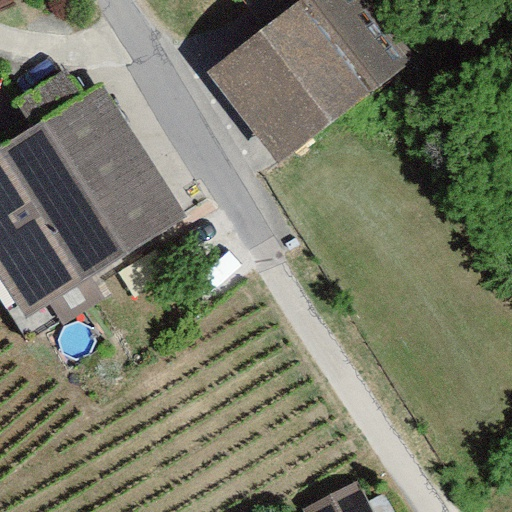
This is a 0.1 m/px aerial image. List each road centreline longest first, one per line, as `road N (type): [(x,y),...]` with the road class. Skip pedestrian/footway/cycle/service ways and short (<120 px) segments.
road 1 (residential): [(108,0),(426,511)]
road 2 (track): [(142,55),(0,36)]
